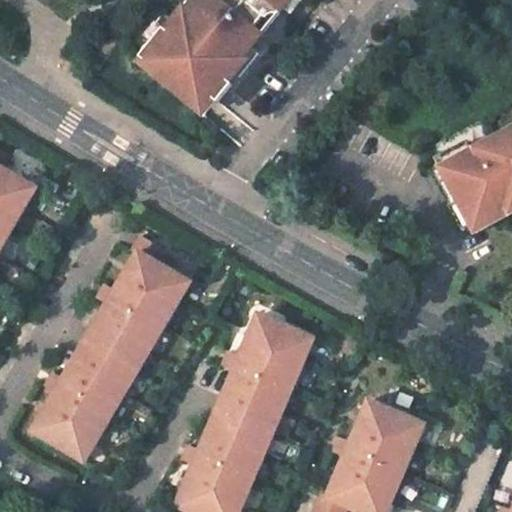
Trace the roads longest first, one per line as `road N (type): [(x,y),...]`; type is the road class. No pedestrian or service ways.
road 1 (tertiary): [(0,78),(361,292),(511,369)]
road 2 (unknown): [(230,217),(386,0)]
road 3 (residential): [(0,453),(123,511)]
